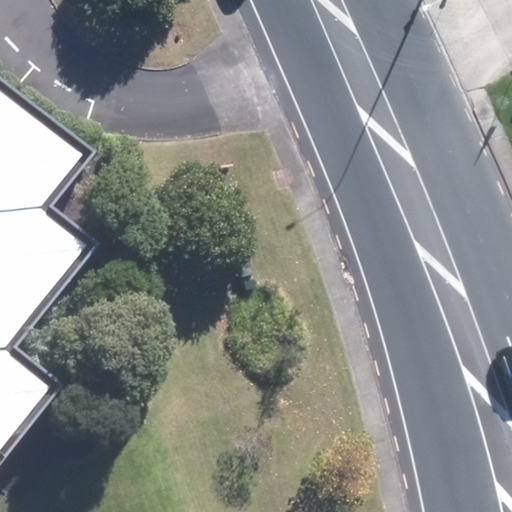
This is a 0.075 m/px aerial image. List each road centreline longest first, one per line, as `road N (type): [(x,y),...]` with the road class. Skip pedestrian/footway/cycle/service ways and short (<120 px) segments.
road 1 (secondary): [(321,0),(483,386)]
road 2 (secondary): [(490,511),(483,386)]
